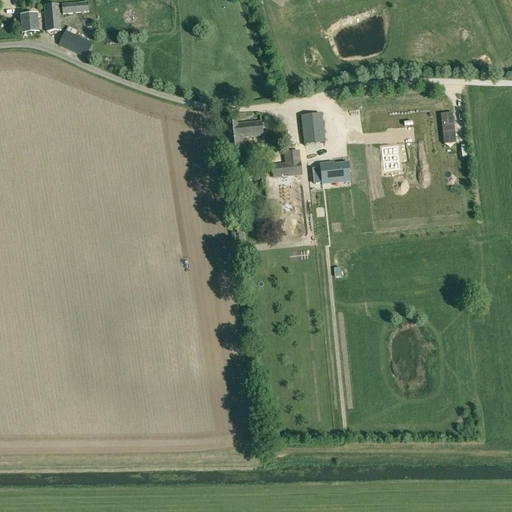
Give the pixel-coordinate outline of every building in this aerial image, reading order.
[(62,15),(89,13),(88,3),(62,6),(62,15)] [(61,31),(59,5),(44,6),(46,32),(61,31)] [(37,15),(20,17),(22,35),(39,33),(37,15)] [(65,32),(59,46),(86,59),(92,45),(65,32)] [(324,142),(321,115),(302,117),(305,144),(324,142)] [(393,120),(394,130),(401,130),(401,127),(407,126),(407,119),(393,120)] [(227,122),(229,147),(244,146),(243,138),(262,136),(261,122),(236,125),(236,121),(227,122)] [(384,172),(400,170),(399,162),(397,146),(381,148),(384,172)] [(351,163),(322,166),(324,183),(353,180),(351,163)] [(278,247),(278,257),(300,256),(299,246),(278,247)]
